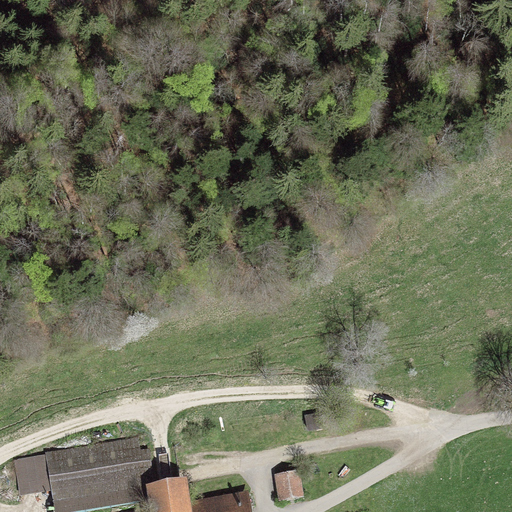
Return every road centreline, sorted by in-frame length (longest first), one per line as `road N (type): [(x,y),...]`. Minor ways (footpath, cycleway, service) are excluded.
road 1 (track): [(454,429),(314,392),(155,409),(0,459)]
road 2 (track): [(155,409),(165,483),(383,437),(511,421)]
road 3 (track): [(454,429),(313,511)]
